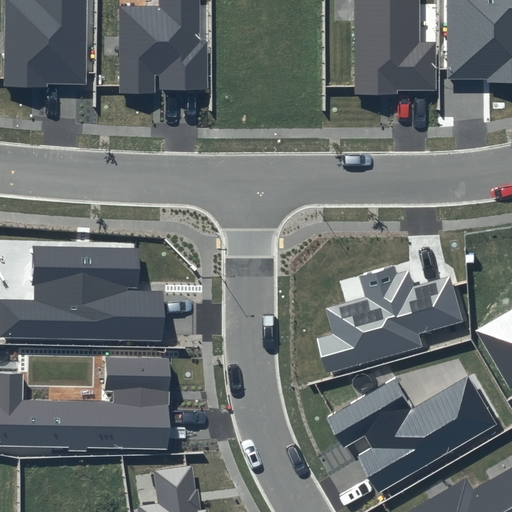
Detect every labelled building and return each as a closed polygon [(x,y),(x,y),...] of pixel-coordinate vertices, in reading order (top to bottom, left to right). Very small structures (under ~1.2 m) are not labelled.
[(88,0),(3,0),(3,85),(87,87),(88,0)] [(199,0),(159,0),(159,6),(119,7),(119,94),(155,93),(155,89),(208,89),(207,42),(200,42),(199,0)] [(418,0),(354,0),(354,93),(436,93),(435,42),(418,42),(418,0)] [(511,0),(447,0),(447,80),(511,78),(511,0)] [(138,248),(33,246),(32,300),(0,299),(0,337),(162,341),(164,292),(137,291),(138,248)] [(394,265),(358,276),(365,297),(326,309),(333,334),(317,338),(327,373),(423,347),(419,335),(463,322),(449,276),(414,286),(409,271),(396,274),(394,265)] [(511,308),(475,330),(510,389),(511,388),(511,308)] [(24,373),(0,372),(0,445),(168,449),(168,357),(103,356),(103,401),(23,399),(24,373)] [(497,425),(469,377),(413,410),(395,379),(327,418),(345,449),(365,437),(372,448),(356,457),(378,494),(497,425)] [(199,511),(192,466),(153,472),(158,503),(137,506),(138,511),(208,511),(199,511)] [(511,511),(511,467),(475,489),(468,478),(409,511),(511,511)]
